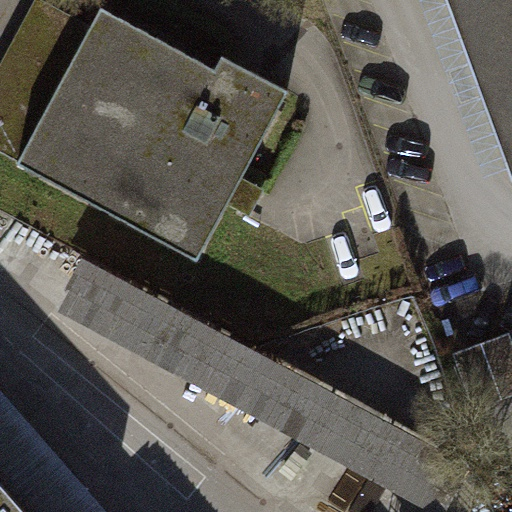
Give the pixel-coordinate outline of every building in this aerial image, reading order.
[(511,0),(450,0),(511,166),(511,0)] [(94,28),(46,3),(0,88),(0,154),(204,263),(295,94),(225,57),(218,70),(104,9),(94,28)] [(82,251),(53,305),(441,509),(469,455),(82,251)] [(0,511),(105,511),(0,384),(0,511)] [(408,511),(392,493),(370,511),(408,511)]
